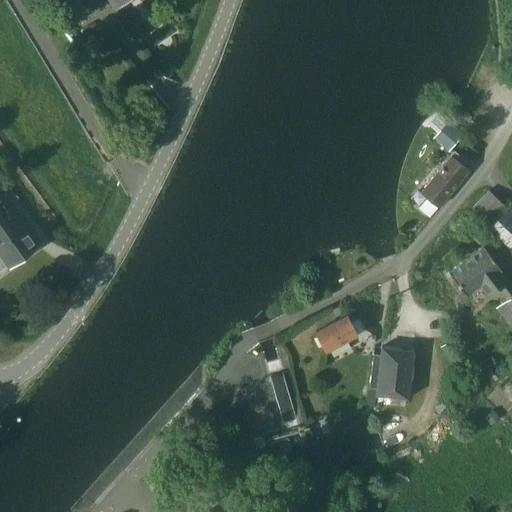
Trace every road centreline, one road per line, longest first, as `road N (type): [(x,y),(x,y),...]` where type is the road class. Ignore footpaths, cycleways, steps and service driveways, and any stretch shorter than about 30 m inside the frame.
road 1 (unclassified): [(102,511),(214,388),(239,347),(422,247),(511,125)]
road 2 (unclassified): [(0,380),(39,357),(114,251),(229,0)]
